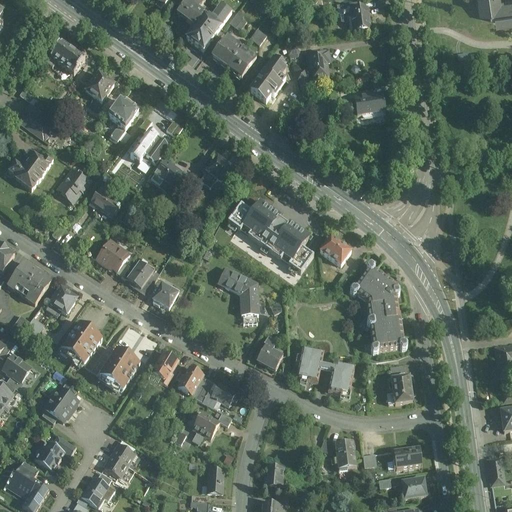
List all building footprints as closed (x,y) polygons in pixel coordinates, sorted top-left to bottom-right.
[(189,0),(180,12),(177,16),(178,17),(193,28),(194,31),(203,17),(197,13),(206,0),(189,0)] [(511,0),(477,0),(479,9),(493,7),(495,22),(511,19),(511,0)] [(359,11),(358,4),(336,7),(338,18),(350,16),(350,13),(359,11)] [(209,22),(203,17),(194,31),(186,41),(203,53),(231,14),(220,6),(209,22)] [(359,11),(350,13),(350,16),(351,19),(348,19),(350,35),(370,32),(367,10),(359,11)] [(236,16),(229,26),(234,30),(242,20),(236,16)] [(266,37),(257,31),(250,41),(259,47),(266,37)] [(226,39),(211,60),(227,72),(242,51),(241,52),(234,47),(235,46),(226,39)] [(70,52),(61,45),(50,60),(49,59),(44,65),(52,71),(56,65),(73,77),(69,83),(70,83),(85,62),(76,56),(77,55),(76,53),(73,51),(70,51),(70,52)] [(256,61),(242,51),(227,72),(241,82),(256,61)] [(324,53),(307,56),(309,73),(311,82),(312,82),(312,83),(310,84),(311,90),(320,89),(321,89),(320,81),(328,80),(326,65),(329,64),(328,54),(325,54),(324,53)] [(273,61),(250,93),(266,105),(271,97),(273,99),(285,83),(279,79),(275,85),(270,80),(280,66),(273,61)] [(306,72),(294,75),(297,86),(298,86),(301,97),(311,96),(311,90),(310,84),(312,83),(312,82),(311,82),(309,73),(306,72)] [(114,88),(98,77),(85,95),(101,106),(114,88)] [(33,100),(24,93),(20,99),(29,105),(33,100)] [(339,93),(326,95),(327,105),(332,105),(340,103),(339,93)] [(382,96),(354,100),(354,101),(340,103),(332,105),(334,118),(356,115),(357,120),(385,116),(382,96)] [(129,111),(121,105),(120,104),(109,119),(119,127),(117,129),(119,131),(118,133),(116,132),(110,140),(117,145),(133,124),(132,124),(137,117),(138,116),(129,110),(129,111)] [(38,112),(29,106),(26,111),(27,112),(28,112),(35,117),(36,115),(38,112)] [(35,117),(28,112),(27,112),(18,125),(42,143),(43,142),(45,143),(49,137),(51,138),(55,133),(53,132),(54,131),(35,117)] [(152,126),(147,122),(140,131),(146,135),(152,126)] [(173,124),(166,134),(176,140),(183,131),(173,124)] [(157,145),(147,138),(136,152),(146,160),(146,161),(145,163),(145,165),(146,167),(147,168),(149,169),(151,169),(153,168),(154,167),(155,167),(168,149),(159,142),(157,145)] [(53,164),(38,153),(34,158),(24,171),(15,165),(8,175),(17,181),(16,182),(31,194),(38,185),(43,179),(43,178),(50,169),(49,169),(53,164)] [(239,177),(218,161),(214,166),(205,178),(200,185),(210,192),(216,183),(228,192),(239,177)] [(208,162),(200,174),(205,178),(214,166),(208,162)] [(185,179),(165,164),(151,184),(159,190),(163,185),(175,194),(179,187),(185,179)] [(79,179),(72,174),(57,194),(64,199),(63,201),(73,208),(84,193),(85,193),(90,186),(90,185),(80,177),(79,179)] [(175,194),(165,207),(171,212),(186,192),(179,187),(175,194)] [(101,190),(89,207),(90,208),(91,207),(95,210),(96,208),(112,220),(111,221),(111,222),(116,214),(117,215),(119,212),(118,211),(120,209),(119,209),(118,210),(108,202),(110,200),(110,199),(110,198),(110,197),(109,196),(101,190)] [(310,241),(260,204),(252,215),(241,207),(227,226),(229,227),(227,230),(235,235),(236,233),(290,271),(288,274),(295,279),(297,276),(300,278),(313,260),(302,252),(310,241)] [(66,230),(61,227),(59,228),(53,236),(53,238),(58,241),(66,230)] [(329,263),(340,248),(330,241),(319,256),(329,263)] [(120,253),(109,245),(103,253),(105,255),(98,264),(106,270),(108,268),(117,275),(124,266),(130,258),(121,252),(120,253)] [(10,253),(0,246),(0,275),(2,277),(15,257),(9,254),(10,253)] [(340,248),(329,263),(340,271),(351,255),(340,248)] [(24,265),(7,288),(21,298),(38,275),(24,265)] [(124,266),(117,275),(116,276),(122,280),(129,270),(124,266)] [(153,276),(139,266),(127,283),(130,285),(128,287),(128,288),(130,285),(140,292),(141,293),(151,279),(153,276)] [(367,306),(396,299),(398,299),(399,297),(399,294),(397,292),(396,292),(397,290),(396,289),(390,286),(391,284),(374,272),(374,271),(374,269),(371,267),(368,267),(366,271),(366,273),(367,273),(354,291),(352,291),(349,294),(350,297),(353,299),(355,299),(356,298),(367,306)] [(257,289),(225,273),(219,285),(226,289),(225,291),(240,299),(241,320),(243,319),(243,328),(257,327),(257,319),(258,319),(257,289)] [(52,285),(38,275),(21,298),(35,308),(52,285)] [(151,279),(141,293),(140,292),(138,295),(146,300),(156,283),(151,279)] [(169,293),(161,288),(152,304),(154,304),(153,306),(159,310),(160,308),(169,313),(179,294),(171,290),(169,293)] [(69,296),(60,291),(50,307),(46,312),(56,319),(60,314),(65,317),(76,301),(75,301),(77,299),(70,294),(69,296)] [(396,299),(367,306),(367,308),(369,323),(368,323),(366,325),(367,329),(369,330),(370,330),(372,350),(370,352),(371,356),(373,357),(377,357),(378,355),(378,354),(400,351),(400,352),(402,353),(406,353),(407,351),(406,347),(404,346),(401,326),(401,325),(399,317),(400,317),(400,316),(399,316),(396,299)] [(282,304),(270,310),(274,318),(285,313),(282,304)] [(20,318),(10,332),(19,340),(26,330),(30,325),(20,318)] [(44,328),(34,320),(30,325),(26,330),(37,338),(44,328)] [(98,338),(84,328),(80,325),(61,351),(63,352),(60,356),(79,370),(81,366),(82,366),(84,367),(102,341),(98,338)] [(277,344),(268,339),(263,347),(265,348),(257,363),(275,373),(283,359),(272,354),(277,344)] [(14,348),(8,343),(4,349),(5,349),(0,355),(0,359),(3,362),(14,348)] [(511,349),(494,352),(495,359),(496,359),(499,379),(500,379),(500,380),(507,379),(507,378),(511,377),(511,349)] [(126,357),(116,351),(99,378),(101,379),(99,383),(118,396),(121,392),(123,393),(140,366),(131,360),(132,358),(127,355),(126,357)] [(324,356),(302,351),(300,360),(297,359),(295,366),(299,367),(295,383),(301,384),(302,382),(306,383),(305,385),(317,387),(320,373),(332,375),(327,395),(341,398),(342,393),(350,395),(355,370),(338,367),(338,366),(333,365),(332,370),(333,370),(332,375),(328,374),(329,370),(321,368),(324,356)] [(179,364),(163,355),(150,378),(152,375),(162,381),(160,384),(167,388),(174,377),(172,376),(179,364)] [(31,372),(13,359),(3,373),(11,379),(21,386),(31,372)] [(84,367),(82,366),(75,376),(85,382),(91,372),(84,367)] [(403,368),(390,370),(390,377),(404,375),(403,368)] [(203,379),(189,371),(184,380),(181,379),(178,384),(181,385),(178,391),(192,398),(203,379)] [(99,378),(91,372),(85,382),(94,389),(101,379),(99,378)] [(21,386),(11,379),(6,386),(15,392),(18,394),(23,387),(21,386)] [(192,398),(191,398),(197,402),(208,382),(203,379),(192,398)] [(408,379),(391,381),(393,397),(386,398),(387,406),(394,405),(394,406),(411,404),(408,379)] [(6,386),(1,382),(0,383),(0,389),(11,397),(15,392),(6,386)] [(214,385),(208,382),(197,402),(202,405),(208,395),(209,395),(214,386),(214,385)] [(236,396),(218,386),(217,388),(212,397),(209,395),(208,395),(202,405),(217,413),(222,405),(229,409),(233,402),(236,403),(239,398),(236,397),(236,396)] [(214,386),(209,395),(212,397),(217,388),(214,386)] [(76,395),(65,387),(61,392),(73,400),(76,395)] [(0,389),(0,405),(8,412),(10,409),(6,407),(13,398),(11,397),(0,389)] [(61,392),(60,391),(52,401),(71,415),(75,410),(75,409),(78,404),(73,400),(61,392)] [(511,397),(502,399),(503,406),(511,404),(511,397)] [(164,402),(158,398),(153,408),(159,412),(164,402)] [(71,415),(52,401),(44,412),(46,413),(57,421),(63,425),(66,421),(67,421),(71,415)] [(8,412),(0,405),(0,415),(3,412),(7,414),(8,412)] [(511,412),(500,414),(502,426),(503,433),(504,435),(511,434),(511,412)] [(57,421),(46,413),(42,418),(53,427),(57,421)] [(217,422),(202,414),(193,430),(211,440),(220,424),(217,422)] [(231,421),(221,415),(217,422),(220,424),(227,428),(231,421)] [(192,432),(183,427),(179,435),(185,438),(187,440),(192,432)] [(179,435),(175,442),(181,445),(185,438),(179,435)] [(76,450),(61,440),(58,445),(54,443),(52,447),(65,455),(64,456),(70,460),(76,450)] [(330,444),(324,442),(320,453),(325,455),(330,444)] [(52,447),(47,444),(35,464),(48,472),(52,475),(53,474),(57,468),(58,468),(61,463),(60,463),(64,456),(65,455),(52,447)] [(335,446),(330,444),(325,455),(331,457),(333,452),(335,451),(334,447),(335,447),(335,446)] [(335,447),(334,447),(335,451),(338,472),(339,472),(339,474),(347,473),(346,471),(356,470),(352,444),(335,447)] [(135,457),(119,447),(111,459),(127,469),(135,457)] [(418,451),(393,454),(394,463),(392,464),(394,472),(396,471),(396,472),(421,469),(418,451)] [(374,456),(362,458),(364,470),(376,468),(374,456)] [(127,469),(111,459),(104,471),(120,481),(127,469)] [(500,462),(488,463),(491,489),(504,487),(500,462)] [(289,464),(275,463),(274,469),(284,470),(284,471),(289,471),(289,464)] [(39,474),(24,464),(15,478),(18,480),(24,483),(27,479),(33,483),(39,474)] [(274,469),(268,469),(267,479),(264,479),(263,489),(278,490),(278,483),(283,483),(284,471),(284,470),(274,469)] [(59,478),(53,474),(52,475),(48,472),(45,477),(55,484),(59,478)] [(224,473),(209,472),(207,494),(222,495),(224,473)] [(112,483),(101,476),(97,482),(108,489),(112,483)] [(33,483),(27,479),(24,483),(18,480),(10,492),(26,502),(22,509),(26,511),(36,511),(49,493),(33,483)] [(108,489),(97,482),(92,490),(90,489),(82,500),(100,511),(102,511),(97,509),(103,501),(108,504),(115,493),(108,489)] [(389,482),(379,483),(380,491),(391,490),(389,482)] [(423,482),(402,485),(405,502),(426,499),(423,482)] [(209,498),(192,497),(191,504),(208,505),(209,498)] [(288,500),(276,499),(275,506),(284,507),(288,507),(288,500)]
